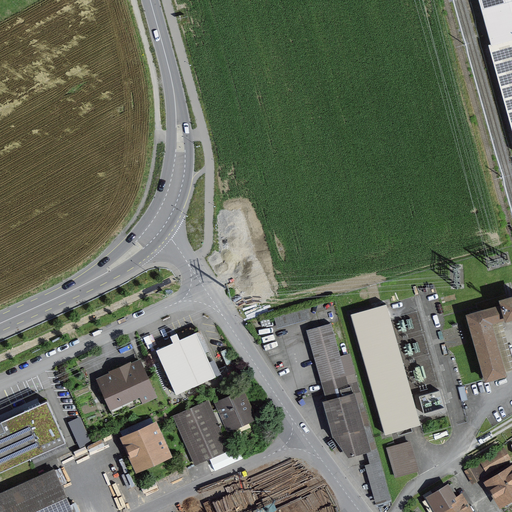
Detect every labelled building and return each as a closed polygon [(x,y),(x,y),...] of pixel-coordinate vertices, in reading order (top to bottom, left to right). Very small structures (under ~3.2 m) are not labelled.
[(511,0),(482,0),(495,43),(511,38),(511,0)] [(511,38),(495,43),(489,45),(511,129),(511,38)] [(492,321),(511,316),(511,294),(498,298),(500,305),(466,313),(483,381),(506,375),(492,321)] [(386,434),(420,425),(386,304),(351,314),(386,434)] [(306,330),(327,400),(350,394),(329,323),(306,330)] [(175,397),(217,378),(196,332),(180,339),(177,332),(169,336),(172,342),(154,350),(175,397)] [(143,405),(157,399),(139,360),(96,379),(110,410),(139,397),(143,405)] [(420,388),(424,412),(445,408),(441,384),(420,388)] [(227,432),(256,419),(243,390),(215,402),(227,432)] [(353,393),(350,394),(327,400),(324,401),(332,433),(349,459),(370,451),(353,393)] [(0,468),(63,441),(45,400),(0,419),(0,468)] [(174,417),(194,465),(228,451),(208,403),(174,417)] [(79,418),(68,423),(79,448),(90,443),(79,418)] [(135,472),(170,456),(155,422),(120,437),(135,472)] [(410,443),(387,449),(394,478),(418,472),(410,443)] [(216,470),(244,458),(240,448),(211,460),(216,470)] [(476,465),(485,481),(511,464),(511,461),(504,448),(476,465)] [(511,499),(511,464),(485,481),(500,506),(511,499)] [(472,485),(482,480),(474,466),(464,472),(472,485)] [(70,511),(53,470),(2,492),(10,511),(70,511)] [(436,511),(472,511),(461,493),(454,497),(447,486),(428,497),(436,511)] [(0,511),(10,511),(2,492),(0,492),(0,511)] [(308,508),(310,511),(337,511),(331,498),(308,508)]
